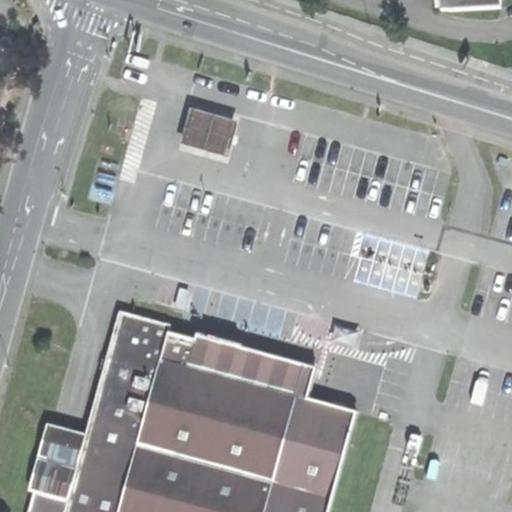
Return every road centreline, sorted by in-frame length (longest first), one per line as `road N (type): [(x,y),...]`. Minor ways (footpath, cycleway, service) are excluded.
road 1 (secondary): [(163,0),(511,118)]
road 2 (residential): [(94,0),(0,309)]
